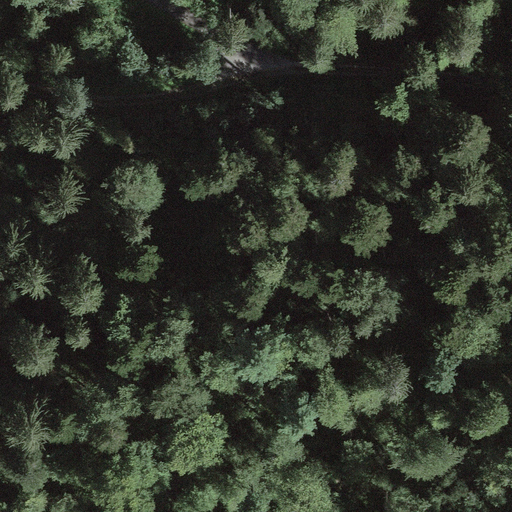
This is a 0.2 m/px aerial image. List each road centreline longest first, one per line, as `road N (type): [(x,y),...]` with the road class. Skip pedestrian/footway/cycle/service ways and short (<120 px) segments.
road 1 (track): [(281,66),(175,98),(32,96),(0,78)]
road 2 (track): [(281,66),(511,76)]
road 3 (track): [(180,0),(281,66)]
